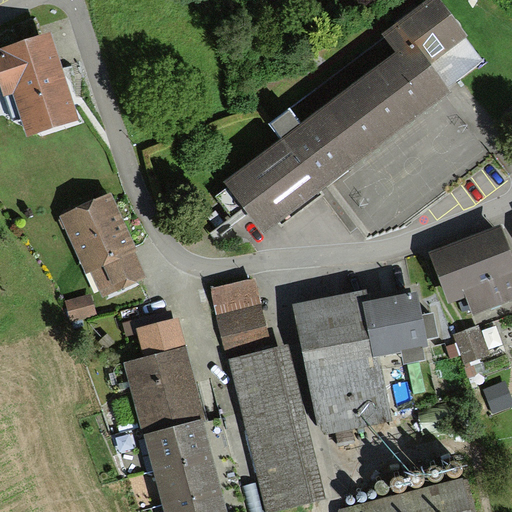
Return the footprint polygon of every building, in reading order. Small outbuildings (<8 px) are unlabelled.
[(398,57),(225,190),(262,243),(451,99),(445,90),(479,62),(434,3),(383,38),(398,57)] [(49,38),(0,53),(0,81),(7,103),(15,100),(27,140),(76,125),(49,38)] [(110,196),(60,220),(88,278),(92,276),(103,298),(144,279),(133,256),(138,254),(121,217),(110,196)] [(492,237),(431,261),(449,308),(467,301),(473,317),(511,302),(511,262),(501,234),(492,237)] [(255,283),(213,294),(268,511),(275,511),(325,499),(287,350),(273,354),(255,283)] [(70,323),(97,317),(92,296),(65,302),(70,323)] [(364,296),(292,310),(319,442),(394,427),(382,364),(401,360),(404,372),(426,368),(424,355),(429,354),(428,346),(438,344),(433,321),(423,323),(418,301),(376,309),(367,311),(364,296)] [(448,311),(455,331),(474,325),(467,305),(448,311)] [(477,328),(454,337),(465,364),(488,356),(477,328)] [(186,349),(126,364),(164,511),(227,511),(224,500),(216,467),(210,445),(186,349)] [(511,403),(504,383),(485,391),(494,414),(511,406),(511,403)] [(470,511),(462,477),(337,507),(338,511),(470,511)]
